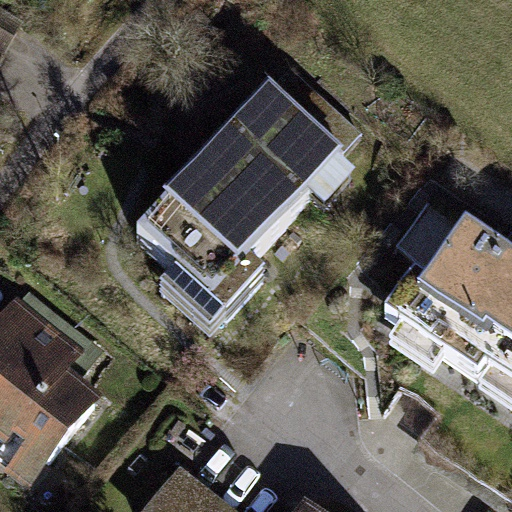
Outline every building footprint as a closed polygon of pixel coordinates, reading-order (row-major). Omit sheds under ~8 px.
[(19,27),(0,16),(0,53),(2,55),(19,27)] [(288,74),(136,242),(227,323),(264,282),(248,267),(362,141),(288,74)] [(511,267),(465,237),(415,312),(511,375),(511,267)] [(17,310),(0,330),(0,441),(6,447),(14,437),(47,464),(95,405),(59,376),(75,357),(17,310)] [(219,511),(177,478),(149,511),(219,511)]
